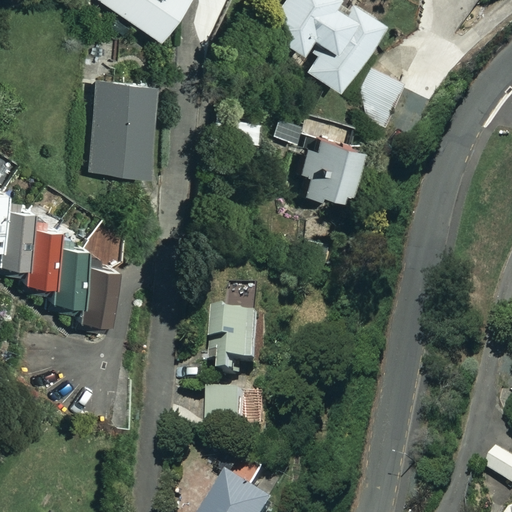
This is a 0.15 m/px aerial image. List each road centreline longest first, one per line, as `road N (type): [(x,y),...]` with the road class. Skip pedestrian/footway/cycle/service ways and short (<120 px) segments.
road 1 (residential): [(199,0),(145,511)]
road 2 (residential): [(374,511),(443,176),(462,128),(511,62)]
